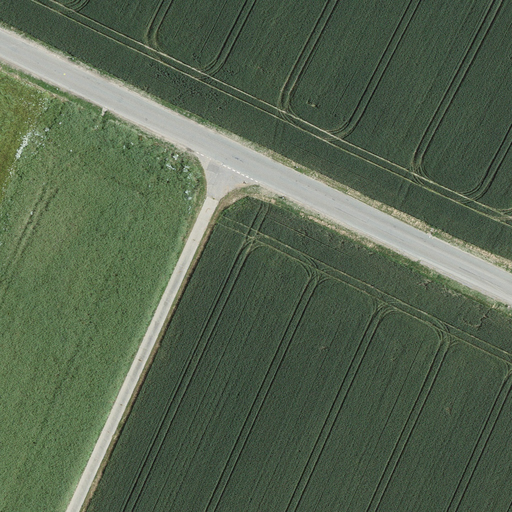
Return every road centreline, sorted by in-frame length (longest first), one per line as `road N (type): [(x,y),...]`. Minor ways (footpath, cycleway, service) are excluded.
road 1 (tertiary): [(511,288),(0,43)]
road 2 (track): [(232,154),(72,511)]
